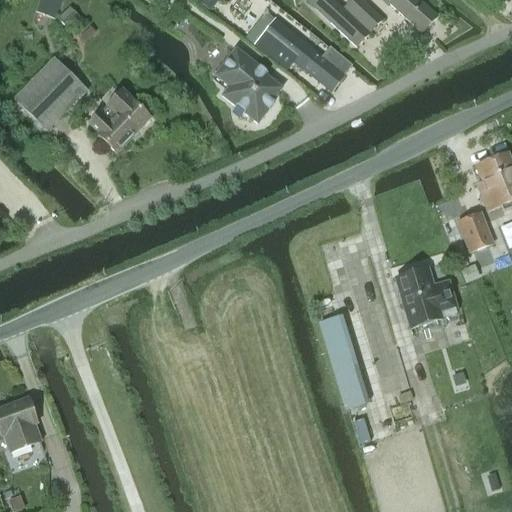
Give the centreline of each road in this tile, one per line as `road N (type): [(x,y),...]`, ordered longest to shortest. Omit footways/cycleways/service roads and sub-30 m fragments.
road 1 (unclassified): [(511,29),(254,157),(0,266)]
road 2 (unclassified): [(0,334),(511,103)]
